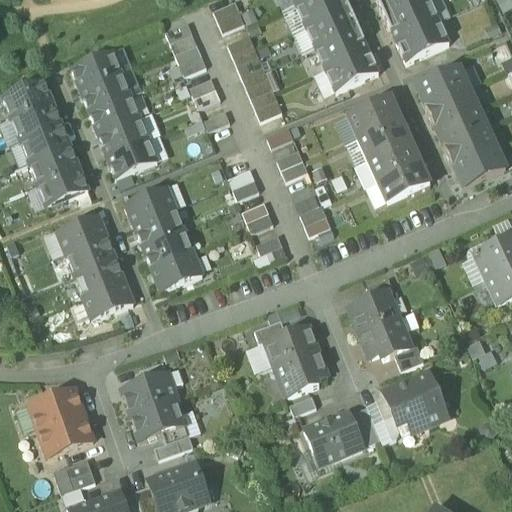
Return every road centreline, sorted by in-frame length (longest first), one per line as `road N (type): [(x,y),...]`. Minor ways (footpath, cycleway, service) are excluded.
road 1 (residential): [(162,342),(58,77)]
road 2 (residential): [(458,221),(357,0)]
road 3 (residential): [(458,221),(312,287)]
road 4 (residential): [(312,287),(162,342)]
